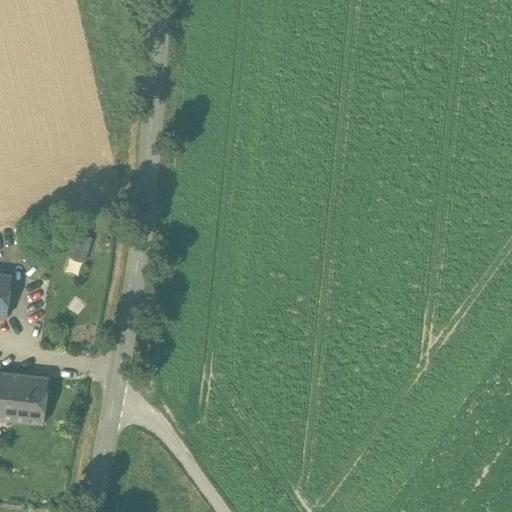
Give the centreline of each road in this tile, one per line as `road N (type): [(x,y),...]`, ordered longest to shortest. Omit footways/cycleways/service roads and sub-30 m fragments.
road 1 (secondary): [(159,0),(144,218),(113,389)]
road 2 (unclassified): [(113,389),(152,423),(223,511)]
road 3 (secondary): [(113,389),(91,511)]
